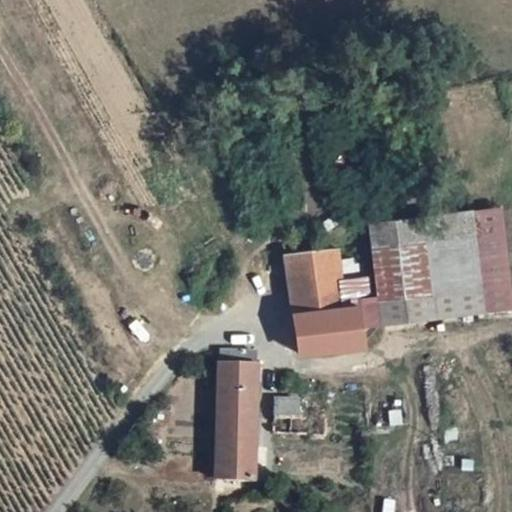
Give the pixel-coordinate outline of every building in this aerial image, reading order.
[(370,224),(373,249),(475,237),(478,261),(508,257),(502,208),(370,224)] [(475,237),(373,249),(379,298),(382,323),(511,308),(511,290),(508,257),(478,261),(475,237)] [(286,255),(301,355),(365,347),(362,326),(360,309),(378,307),(377,299),(374,279),(365,280),(363,263),(353,264),(353,259),(338,261),(336,249),(286,255)] [(378,307),(360,309),(362,326),(382,323),(379,298),(377,299),(378,307)] [(257,353),(221,352),(217,481),(254,482),(255,439),(257,353)] [(275,402),(274,435),(326,438),(328,420),(300,419),(300,402),(275,402)]
